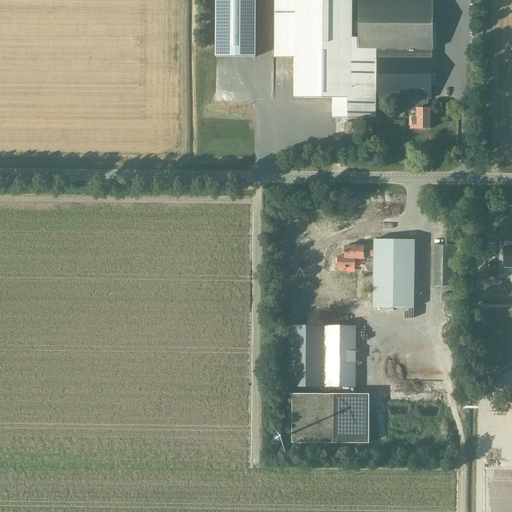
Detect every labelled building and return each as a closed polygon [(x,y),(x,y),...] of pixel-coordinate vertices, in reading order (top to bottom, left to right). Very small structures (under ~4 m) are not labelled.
[(431,0),(380,0),(380,3),(353,3),(352,0),(215,0),(216,56),(256,57),(256,0),(275,0),(275,58),(295,58),(295,98),(333,98),(332,118),(375,118),(376,98),(418,98),(418,108),(416,108),(416,116),(411,116),(410,129),(416,128),(429,129),(429,108),(427,108),(427,98),(431,98),(431,62),(431,3),(431,0)] [(368,272),(374,272),(374,307),(414,307),(414,239),(407,239),(407,238),(401,238),(401,239),(374,239),(374,246),(344,246),(344,256),(337,256),(337,268),(346,268),(346,267),(355,267),(355,262),(364,262),(368,272)] [(454,286),(455,245),(431,245),(430,286),(454,286)] [(356,387),(356,325),(288,325),(288,387),(335,387),(355,387),(356,387)] [(355,387),(335,387),(335,394),(292,394),(292,443),(369,443),(370,394),(355,394),(355,387)]
